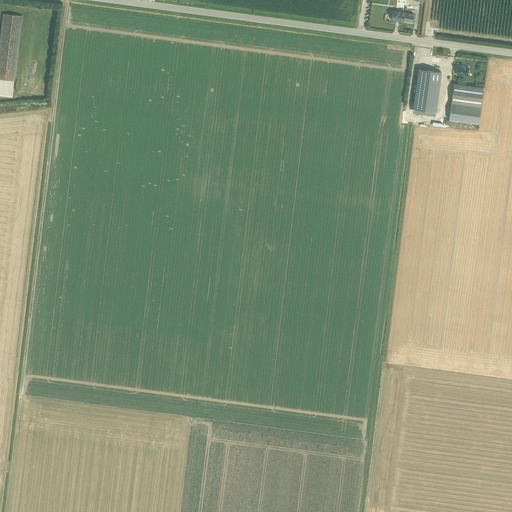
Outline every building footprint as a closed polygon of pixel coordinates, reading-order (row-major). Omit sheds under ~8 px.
[(392,10),(391,20),(403,22),(403,21),(413,23),(414,14),(405,13),(405,12),(392,10)] [(0,79),(15,81),(23,16),(3,14),(0,39),(0,79)] [(458,66),(457,75),(468,76),(468,73),(469,73),(469,70),(468,70),(468,67),(465,67),(465,66),(462,65),(462,66),(458,66)] [(413,109),(413,113),(435,116),(436,112),(437,112),(441,72),(418,69),(413,109)] [(454,84),(449,120),(479,124),(483,88),(454,84)]
